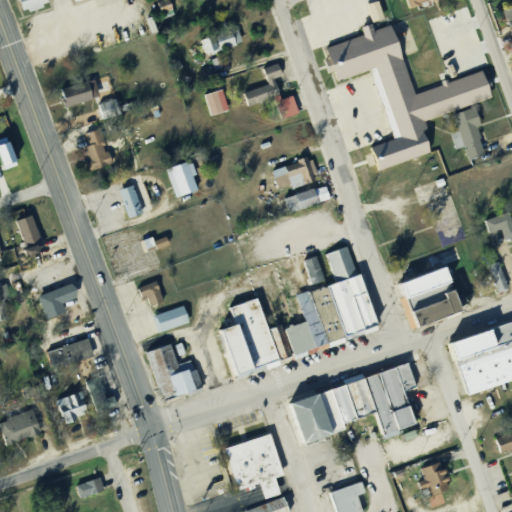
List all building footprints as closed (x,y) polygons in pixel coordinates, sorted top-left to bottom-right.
[(10,0),(17,16),(23,14),(24,17),(39,12),(37,8),(42,6),(40,1),(44,0),(10,0)] [(68,0),(71,8),(95,0),(68,0)] [(164,12),(175,8),(172,0),(160,0),(164,12)] [(375,21),(387,17),(380,0),(369,4),(375,21)] [(399,0),(405,15),(434,4),(432,0),(399,0)] [(511,8),(496,14),(508,49),(511,47),(511,8)] [(318,52),(322,64),(319,65),(323,76),(326,75),(330,86),(365,73),(392,147),(369,155),(376,174),(426,155),(416,126),(486,101),(477,74),(444,86),(443,83),(435,86),(436,90),(410,99),(385,29),(367,35),(365,28),(352,33),(355,39),(318,52)] [(230,29),(237,46),(199,62),(192,46),(230,29)] [(206,64),(210,75),(217,72),(213,61),(206,64)] [(286,100),(292,117),(274,124),(266,102),(242,110),(237,95),(259,87),(254,72),(273,66),(278,79),(268,83),(275,104),(286,100)] [(63,87),(68,104),(102,95),(97,77),(63,87)] [(54,92),(60,112),(86,104),(81,85),(54,92)] [(199,99),(206,120),(224,114),(217,93),(199,99)] [(301,112),(295,94),(278,99),(283,118),(301,112)] [(454,113),(470,159),(487,153),(477,126),(483,124),(476,105),(454,113)] [(448,121),(453,139),(445,142),(450,156),(459,154),(463,166),(477,162),(463,116),(448,121)] [(79,138),(83,151),(74,154),(82,178),(106,170),(94,133),(79,138)] [(21,160),(15,140),(0,144),(0,156),(3,165),(21,160)] [(267,176),(273,195),(285,191),(287,195),(309,187),(306,179),(312,177),(307,165),(303,167),(300,161),(290,164),(291,167),(267,176)] [(161,174),(172,203),(192,196),(181,167),(161,174)] [(492,178),(498,197),(511,192),(506,174),(492,178)] [(429,185),(431,192),(439,190),(437,183),(429,185)] [(114,193),(123,222),(139,217),(130,188),(114,193)] [(283,220),(312,210),(306,192),(276,202),(283,220)] [(507,238),(511,236),(511,210),(488,217),(491,231),(504,227),(507,238)] [(20,218),(29,256),(44,252),(42,240),(36,214),(20,218)] [(479,225),(501,216),(510,240),(498,245),(493,234),(484,238),(479,225)] [(9,224),(20,254),(12,257),(16,266),(33,260),(30,252),(37,250),(26,219),(9,224)] [(159,247),(171,243),(168,235),(156,239),(159,247)] [(132,245),(137,259),(162,250),(159,241),(147,245),(146,240),(132,245)] [(321,258),(341,251),(369,331),(337,342),(320,293),(332,289),(321,258)] [(325,277),(319,255),(305,258),(312,281),(325,277)] [(511,287),(500,260),(489,264),(500,291),(511,287)] [(320,293),(309,261),(298,264),(309,297),(305,298),(321,348),(337,342),(320,293)] [(481,270),(491,298),(503,293),(493,265),(481,270)] [(401,283),(416,327),(460,312),(444,268),(401,283)] [(166,300),(158,279),(141,286),(145,297),(149,296),(153,305),(166,300)] [(131,291),(136,304),(141,302),(144,310),(158,306),(150,284),(131,291)] [(65,287),(71,302),(56,308),(60,316),(41,324),(31,301),(65,287)] [(0,288),(0,320),(11,317),(1,288),(0,288)] [(305,298),(289,302),(298,328),(307,354),(321,348),(305,298)] [(261,333),(250,304),(223,313),(230,332),(246,376),(273,366),(261,333)] [(147,319),(153,338),(183,327),(177,309),(147,319)] [(481,335),(486,352),(508,345),(511,344),(505,324),(482,331),(483,335),(481,335)] [(278,334),(275,328),(261,333),(273,366),(287,361),(278,334)] [(298,328),(278,334),(287,361),(307,354),(298,328)] [(230,332),(212,338),(228,383),(246,376),(230,332)] [(481,335),(442,348),(458,398),(511,380),(511,357),(508,345),(486,352),(481,335)] [(81,340),(88,362),(46,375),(39,353),(81,340)] [(141,356),(157,405),(197,392),(188,364),(173,369),(166,348),(141,356)] [(401,368),(410,393),(397,398),(394,399),(385,374),(401,368)] [(385,374),(356,384),(362,401),(368,418),(377,444),(409,433),(397,398),(394,399),(385,374)] [(80,386),(91,418),(111,411),(108,400),(101,403),(93,382),(80,386)] [(356,384),(347,388),(353,404),(362,401),(356,384)] [(118,405),(116,395),(107,397),(105,388),(93,390),(97,409),(118,405)] [(347,388),(337,391),(349,425),(368,418),(362,401),(353,404),(347,388)] [(337,391),(323,396),(335,430),(349,425),(337,391)] [(53,401),(74,394),(81,414),(78,415),(79,418),(69,422),(67,417),(57,420),(55,413),(57,412),(53,401)] [(323,396),(310,401),(322,435),(335,430),(323,396)] [(310,401),(282,411),(297,453),(325,443),(322,435),(310,401)] [(404,428),(421,422),(414,404),(398,410),(404,428)] [(0,424),(0,445),(2,450),(34,436),(24,414),(0,424)] [(511,434),(488,443),(494,459),(511,452),(511,434)] [(274,499),(256,506),(251,490),(231,496),(218,454),(263,439),(277,481),(268,484),(274,499)] [(411,473),(415,483),(410,485),(415,499),(420,497),(422,502),(444,494),(442,489),(445,487),(439,473),(436,473),(433,466),(411,473)] [(71,488),(76,501),(98,493),(94,480),(71,488)] [(323,498),(328,511),(367,511),(356,485),(323,498)] [(249,511),(275,502),(278,511),(249,511)]
